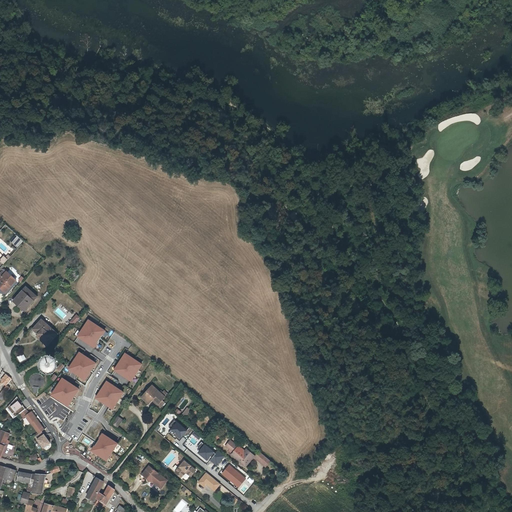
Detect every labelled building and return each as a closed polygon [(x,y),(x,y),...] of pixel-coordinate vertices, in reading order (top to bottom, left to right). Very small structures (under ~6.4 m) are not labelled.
[(17,248),(22,242),(15,235),(10,241),(17,248)] [(17,281),(5,271),(0,277),(0,288),(6,294),(17,281)] [(37,296),(26,288),(14,301),(25,310),(37,296)] [(68,322),(72,326),(80,318),(76,314),(68,322)] [(105,330),(89,319),(78,336),(94,347),(105,330)] [(58,333),(41,320),(33,329),(41,336),(39,338),(48,345),(58,333)] [(97,363),(80,352),(69,369),(86,380),(97,363)] [(23,354),(17,357),(20,362),(26,359),(23,354)] [(142,364),(126,354),(115,371),(131,381),(142,364)] [(60,371),(64,366),(60,362),(56,368),(60,371)] [(12,379),(7,374),(1,380),(6,385),(12,379)] [(78,389),(62,378),(51,395),(67,406),(78,389)] [(123,393),(107,382),(96,399),(112,410),(123,393)] [(158,404),(164,398),(152,386),(143,396),(149,403),(151,401),(153,399),(155,401),(158,404)] [(149,403),(143,396),(140,399),(147,405),(149,403)] [(31,411),(25,416),(38,433),(44,429),(31,411)] [(169,427),(171,429),(169,433),(179,441),(182,438),(186,441),(192,434),(194,431),(190,428),(187,431),(174,421),(169,427)] [(11,433),(2,429),(0,434),(0,435),(0,436),(0,457),(1,458),(6,445),(8,440),(11,433)] [(42,431),(35,436),(43,447),(50,443),(42,431)] [(201,437),(194,431),(192,434),(199,440),(201,437)] [(119,444),(103,433),(92,450),(108,461),(119,444)] [(239,448),(231,441),(226,446),(230,449),(229,451),(233,454),(232,455),(246,466),(252,458),(255,460),(257,458),(266,466),(270,462),(258,452),(254,457),(254,456),(250,452),(248,455),(239,448)] [(216,453),(201,442),(198,447),(201,449),(198,453),(209,462),(210,461),(216,453)] [(246,451),(240,447),(239,448),(248,455),(250,452),(247,450),(246,451)] [(218,451),(216,453),(210,461),(217,466),(224,456),(218,451)] [(139,452),(135,458),(143,464),(147,458),(139,452)] [(195,471),(184,463),(174,474),(180,479),(185,474),(190,477),(195,471)] [(246,478),(230,466),(222,475),(239,488),(246,478)] [(165,482),(147,467),(141,474),(159,488),(165,482)] [(10,485),(14,470),(7,468),(4,479),(3,479),(2,483),(10,485)] [(30,475),(20,473),(18,481),(29,484),(28,487),(33,488),(35,474),(33,475),(30,475)] [(207,473),(201,480),(198,483),(204,487),(206,485),(214,491),(220,484),(207,473)] [(44,476),(35,474),(33,488),(32,494),(41,495),(44,476)] [(103,482),(96,479),(86,497),(93,501),(103,482)] [(114,490),(108,487),(103,496),(100,494),(97,499),(106,505),(106,504),(114,490)] [(75,494),(76,490),(68,488),(66,497),(69,498),(68,500),(73,502),(75,494)] [(28,501),(30,496),(23,494),(22,496),(18,494),(17,498),(21,499),(20,502),(27,505),(28,501)] [(33,502),(28,501),(27,505),(26,507),(25,511),(35,511),(36,509),(31,508),(33,502)] [(65,511),(66,509),(45,503),(44,506),(53,509),(52,511),(65,511)]
